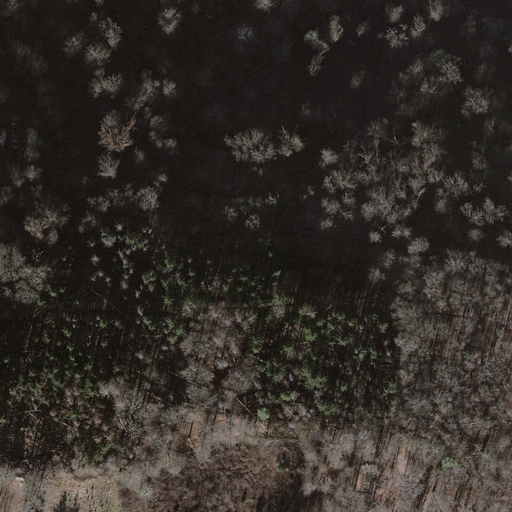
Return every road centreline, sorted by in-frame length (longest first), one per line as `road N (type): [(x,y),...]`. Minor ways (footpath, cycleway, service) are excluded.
road 1 (track): [(0,189),(215,225),(349,234),(511,271)]
road 2 (track): [(0,300),(119,310),(296,300),(463,311),(511,326)]
